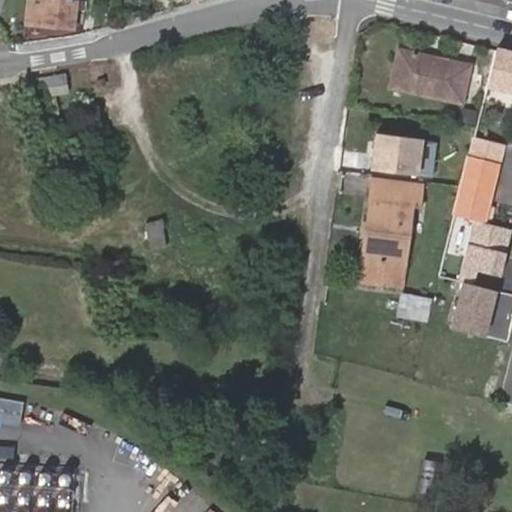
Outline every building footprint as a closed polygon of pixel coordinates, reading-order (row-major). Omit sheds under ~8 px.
[(28,0),(27,24),(76,26),(78,0),(73,0),(28,0)] [(511,92),(511,56),(493,52),(484,86),(511,92)] [(449,65),(396,53),(386,92),(464,109),(471,78),(447,72),(449,65)] [(60,75),(32,81),(38,103),(66,95),(60,75)] [(494,165),(499,148),(471,141),(466,158),(494,165)] [(481,218),(494,165),(466,158),(453,212),(481,218)] [(368,238),(362,278),(401,283),(411,203),(423,205),(426,183),(376,176),(368,238)] [(426,321),(432,298),(400,293),(396,315),(426,321)] [(0,511),(73,511),(76,472),(0,466),(0,511)] [(174,511),(215,511),(188,493),(174,511)]
